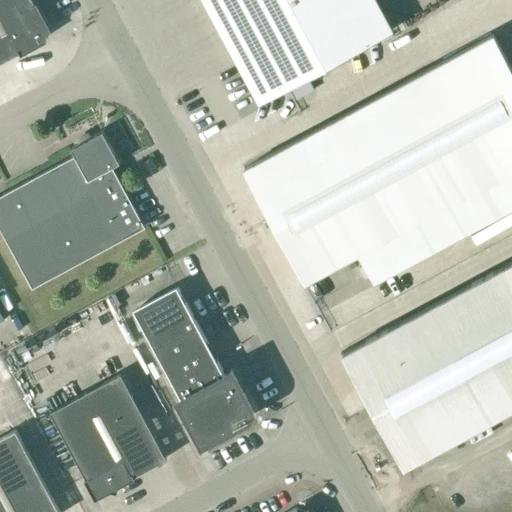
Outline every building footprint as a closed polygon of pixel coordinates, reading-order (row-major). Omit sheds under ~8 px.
[(32,1),(31,0),(0,0),(0,60),(17,52),(18,53),(45,39),(48,28),(33,1),(32,1)] [(377,0),(204,0),(260,102),(290,85),(308,76),(393,29),(377,0)] [(371,274),(375,281),(511,207),(511,67),(494,33),(245,167),(306,281),(360,252),(366,263),(360,266),(366,276),(371,274)] [(308,76),(290,85),(297,98),(315,88),(308,76)] [(75,154),(0,194),(0,224),(33,286),(146,225),(113,165),(120,161),(103,130),(72,147),(75,154)] [(405,466),(511,408),(511,261),(344,352),(405,466)] [(178,285),(134,308),(149,335),(160,356),(193,417),(204,438),(201,439),(202,440),(247,416),(250,412),(252,408),(250,404),(238,381),(231,384),(178,285)] [(122,372),(51,410),(87,477),(85,478),(96,497),(112,489),(118,490),(119,484),(135,476),(135,474),(167,457),(122,372)] [(61,511),(16,429),(0,437),(0,511),(61,511)]
